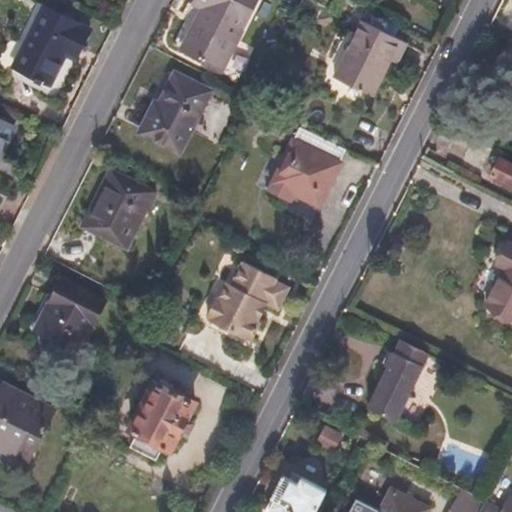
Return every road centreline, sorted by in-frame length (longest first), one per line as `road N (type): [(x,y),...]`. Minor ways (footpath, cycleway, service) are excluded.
road 1 (residential): [(222,511),(479,0)]
road 2 (residential): [(0,289),(147,0)]
